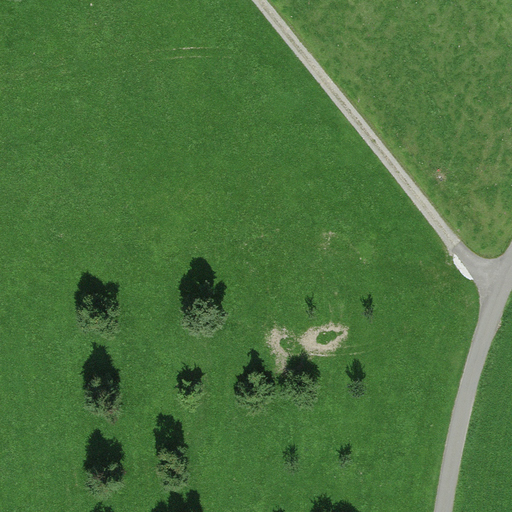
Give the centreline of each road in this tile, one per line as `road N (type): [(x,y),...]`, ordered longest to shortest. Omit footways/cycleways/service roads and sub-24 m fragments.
road 1 (track): [(502,295),(247,0)]
road 2 (residential): [(511,269),(475,365),(445,511)]
